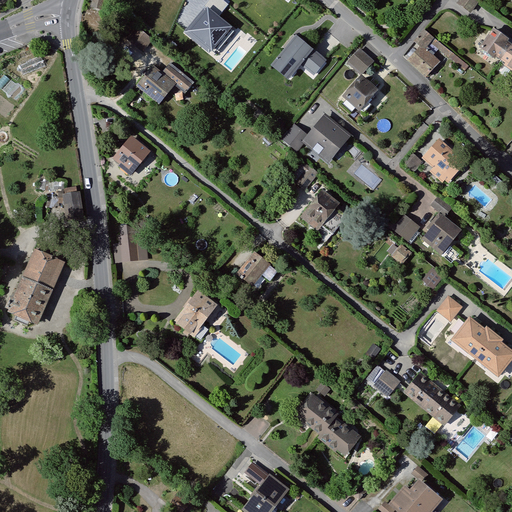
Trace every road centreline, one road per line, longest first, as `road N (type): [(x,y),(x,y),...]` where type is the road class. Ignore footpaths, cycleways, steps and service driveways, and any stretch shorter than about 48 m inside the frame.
road 1 (secondary): [(101,511),(107,358),(78,95)]
road 2 (residential): [(78,95),(110,103),(402,342)]
road 3 (residential): [(511,170),(324,0)]
